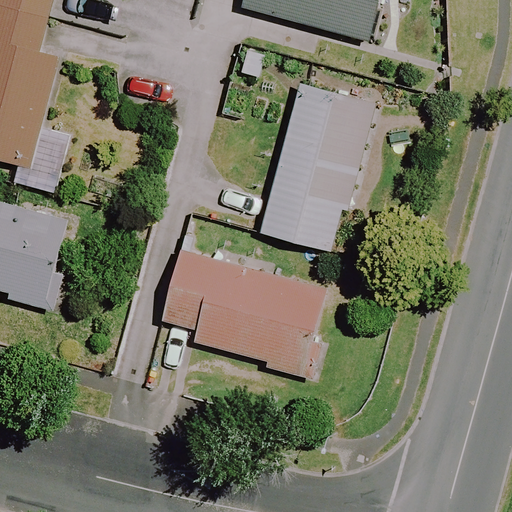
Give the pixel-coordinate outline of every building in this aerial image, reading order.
[(44,132),(63,67),(41,61),(56,0),(0,0),(0,162),(23,168),(18,185),(56,196),(72,140),(44,132)] [(383,0),(248,0),(246,10),(371,46),(383,0)] [(337,96),(301,87),(264,237),(339,256),(351,210),(311,200),(337,96)] [(73,227),(0,203),(0,296),(46,312),(73,227)] [(331,296),(187,256),(165,336),(308,376),(331,296)]
